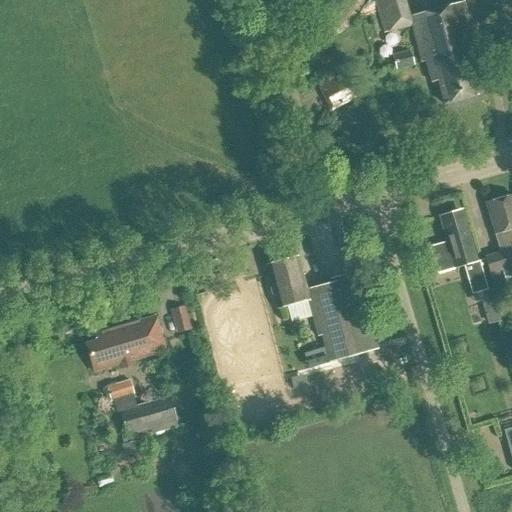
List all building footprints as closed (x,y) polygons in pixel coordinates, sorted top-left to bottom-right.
[(378,0),(379,0),(373,2),(382,36),(410,28),(420,65),(424,64),(432,84),(437,83),(443,106),(477,97),(474,86),(478,85),(474,70),(482,68),(465,5),(410,20),(404,0),(378,0)] [(409,53),(390,59),(395,74),(414,68),(409,53)] [(330,113),(341,106),(331,85),(319,90),(330,113)] [(491,279),(493,287),(504,283),(505,284),(511,282),(511,236),(510,231),(511,230),(511,196),(485,204),(494,235),(500,254),(484,259),(490,279),(491,279)] [(459,212),(441,217),(447,238),(445,238),(446,243),(428,248),(436,275),(454,270),(463,268),(472,296),(487,291),(479,262),(476,263),(466,228),(463,228),(459,212)] [(321,337),(329,364),(377,351),(357,277),(305,291),(297,259),(266,267),(278,310),(301,304),(302,308),(309,306),(318,338),(321,337)] [(177,332),(191,328),(185,308),(171,312),(177,332)] [(86,345),(95,372),(165,352),(155,319),(96,336),(97,341),(86,345)] [(130,378),(106,385),(111,402),(116,401),(119,411),(126,437),(178,422),(171,397),(135,407),(131,396),(135,395),(130,378)] [(511,463),(511,423),(500,428),(511,463)]
